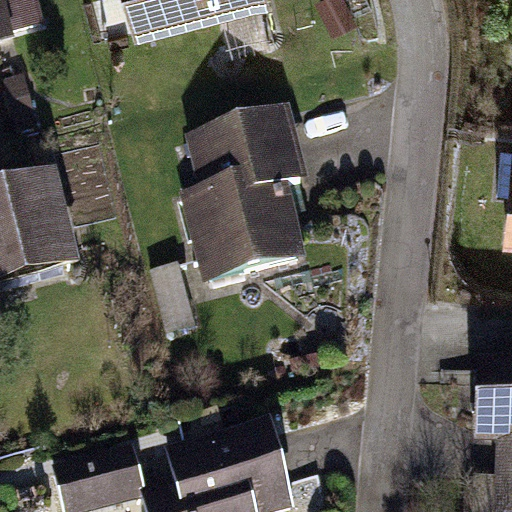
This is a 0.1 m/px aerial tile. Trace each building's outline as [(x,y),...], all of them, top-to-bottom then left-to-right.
[(264,0),(141,0),(150,31),(265,2),(264,0)] [(0,7),(0,46),(10,44),(0,7)] [(294,113),(186,138),(199,194),(182,198),(204,294),(310,269),(292,192),(312,188),(294,113)] [(511,144),(506,144),(500,241),(511,241),(511,144)] [(0,214),(0,239),(10,298),(90,284),(76,201),(0,214)] [(166,335),(202,325),(186,268),(151,277),(166,335)] [(511,361),(490,361),(486,500),(511,500),(511,361)] [(273,511),(286,509),(266,435),(174,460),(181,485),(150,494),(155,511),(273,511)] [(129,457),(58,477),(67,511),(81,511),(139,496),(129,457)]
